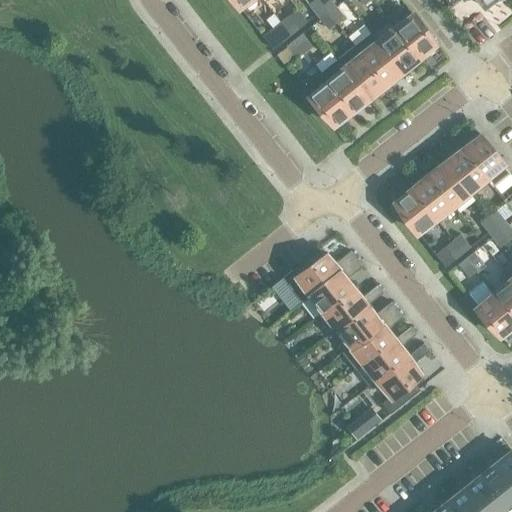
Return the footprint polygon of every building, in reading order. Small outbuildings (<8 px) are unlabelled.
[(311,0),(308,2),(318,15),(326,8),(319,0),(311,0)] [(332,0),(319,0),(326,8),(334,2),(332,0)] [(344,14),(334,2),(326,8),(336,21),(344,14)] [(328,27),(336,21),(326,8),(318,15),(328,27)] [(395,25),(419,56),(437,42),(412,11),(395,25)] [(281,20),(291,33),(298,27),(289,14),(281,20)] [(291,33),(281,20),(273,26),(283,39),(291,33)] [(395,25),(378,38),(402,70),(419,56),(395,25)] [(402,70),(378,38),(371,30),(354,44),(361,52),(385,83),(402,70)] [(302,31),(294,38),(304,50),(312,44),(302,31)] [(296,56),(304,50),(294,38),(287,44),(296,56)] [(385,83),(361,52),(354,44),(337,57),(344,65),(368,96),(385,83)] [(368,96),(344,65),(337,57),(320,71),(351,110),(368,96)] [(334,124),(351,110),(320,71),(303,84),(334,124)] [(511,171),(504,163),(480,131),(462,145),(487,177),(493,185),(511,171)] [(445,159),(470,190),(487,177),(462,145),(445,159)] [(428,172),(453,204),(470,190),(445,159),(428,172)] [(411,186),(436,217),(453,204),(428,172),(411,186)] [(418,231),(436,217),(411,186),(394,199),(418,231)] [(496,208),(489,214),(498,226),(506,220),(496,208)] [(481,220),(489,230),(491,233),(498,226),(489,214),(481,220)] [(511,227),(506,220),(498,226),(508,239),(511,235),(511,227)] [(508,239),(498,226),(491,233),(500,245),(508,239)] [(453,238),(463,251),(470,245),(460,232),(453,238)] [(455,257),(463,251),(453,238),(445,245),(455,257)] [(302,300),(310,293),(357,256),(351,249),(335,261),(327,251),(288,282),(302,300)] [(467,256),(476,268),(484,262),(474,250),(467,256)] [(323,310),(355,285),(347,276),(363,264),(357,256),(310,293),(323,310)] [(467,256),(459,262),(469,274),(476,268),(467,256)] [(511,278),(510,276),(493,290),(511,313),(511,278)] [(337,327),(368,302),(384,290),(378,282),(362,295),(355,285),(323,310),(337,327)] [(500,335),(511,325),(511,313),(493,290),(476,303),(500,335)] [(350,344),(397,307),(391,299),(375,312),(368,302),(337,327),(350,344)] [(363,361),(395,336),(387,327),(403,315),(397,307),(350,344),(342,350),(356,367),(363,361)] [(411,324),(395,336),(363,361),(377,378),(408,353),(401,344),(417,332),(411,324)] [(414,361),(430,349),(424,341),(408,353),(377,378),(390,395),(391,396),(413,378),(422,371),(414,361)] [(382,401),(390,411),(420,388),(413,378),(391,396),(390,395),(382,401)] [(509,508),(511,505),(511,448),(481,472),(509,508)] [(503,511),(509,508),(481,472),(450,496),(462,511),(503,511)] [(462,511),(450,496),(430,511),(462,511)]
